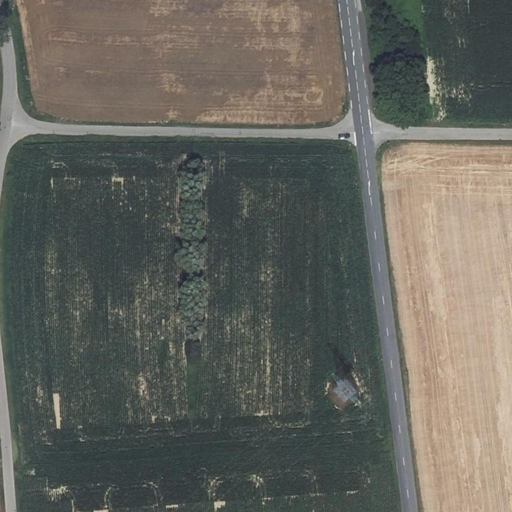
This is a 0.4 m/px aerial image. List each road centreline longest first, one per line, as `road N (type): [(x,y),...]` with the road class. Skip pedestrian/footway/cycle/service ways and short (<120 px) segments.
road 1 (tertiary): [(363,132),(412,511)]
road 2 (unclassified): [(9,128),(363,132)]
road 3 (unclassified): [(363,132),(511,133)]
road 4 (residential): [(12,511),(0,378)]
road 5 (tertiary): [(346,0),(363,132)]
